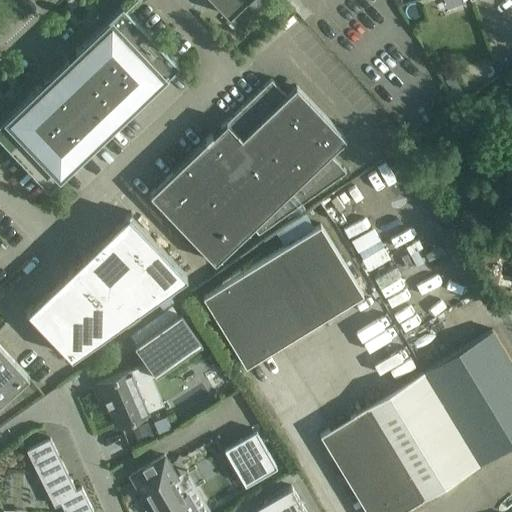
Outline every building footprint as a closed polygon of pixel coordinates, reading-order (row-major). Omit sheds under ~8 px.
[(247,0),(213,0),(230,17),(247,0)] [(443,21),(460,18),(457,4),(441,7),(443,21)] [(179,65),(160,45),(123,5),(76,50),(79,53),(64,68),(63,66),(56,72),(58,74),(43,88),(39,85),(0,121),(0,137),(49,189),(179,65)] [(207,141),(150,194),(215,263),(253,228),(259,234),(347,175),(331,157),(347,142),(299,89),(289,98),(271,79),(213,135),(212,134),(206,140),(207,141)] [(178,83),(168,88),(179,109),(188,104),(178,83)] [(351,216),(367,206),(357,191),(341,201),(351,216)] [(386,225),(405,213),(395,198),(376,210),(386,225)] [(72,357),(188,277),(130,216),(133,214),(132,212),(26,313),(27,315),(29,312),(72,357)] [(246,366),(363,294),(321,224),(203,296),(246,366)] [(353,233),(339,242),(348,256),(361,247),(353,233)] [(136,384),(156,375),(203,343),(181,313),(135,346),(148,363),(131,371),(130,370),(95,385),(104,405),(108,403),(117,426),(132,420),(134,424),(147,418),(146,414),(149,413),(136,384)] [(511,361),(493,330),(423,372),(324,432),(371,511),(401,511),(511,444),(511,361)] [(0,405),(29,379),(0,346),(0,405)] [(256,432),(220,453),(243,492),(279,472),(256,432)] [(65,511),(91,511),(94,511),(82,487),(77,490),(51,438),(27,450),(55,506),(61,503),(65,511)] [(156,511),(197,511),(187,494),(183,497),(173,481),(178,478),(165,455),(131,475),(144,498),(148,495),(158,511),(156,511)] [(306,511),(292,486),(256,507),(258,511),(306,511)]
